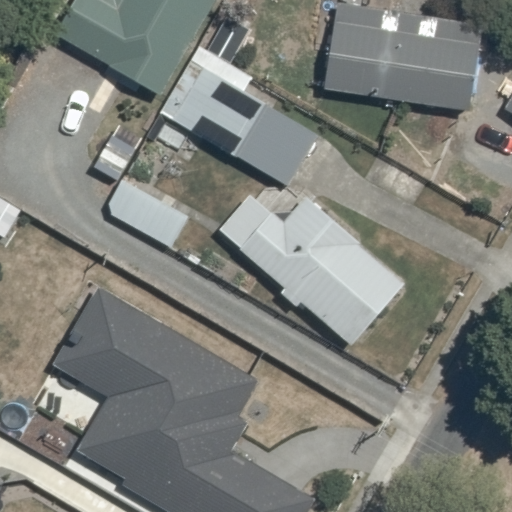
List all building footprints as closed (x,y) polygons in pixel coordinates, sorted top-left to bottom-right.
[(66,0),(49,31),(162,95),(217,0),(66,0)] [(325,89),(469,112),(482,26),(339,4),(325,89)] [(174,118),(288,186),(319,135),(205,67),(174,118)] [(112,217),(172,247),(189,216),(123,180),(108,204),(112,217)] [(304,199),(284,223),(252,196),(219,235),(284,290),(279,296),(295,309),(300,303),(352,346),(405,284),(304,199)] [(308,511),(316,500),(233,451),(250,424),(239,417),(260,381),(103,288),(56,366),(110,398),(79,450),(125,477),(121,485),(166,511),(308,511)]
